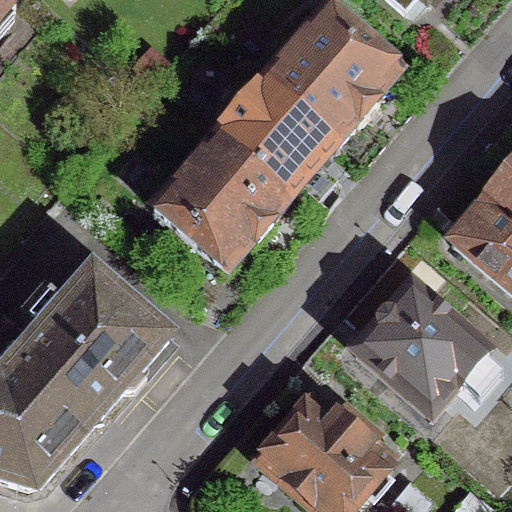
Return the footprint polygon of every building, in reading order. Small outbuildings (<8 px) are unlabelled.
[(0,0),(0,23),(19,0),(0,0)] [(430,0),(378,0),(400,19),(414,4),(422,11),(430,0)] [(374,110),(371,108),(396,79),(322,15),(260,88),(334,152),(351,132),(354,134),(374,110)] [(213,143),(212,142),(211,143),(285,207),(334,152),(260,88),(213,143)] [(167,256),(179,242),(223,280),(247,251),(250,254),(270,230),(267,228),(285,207),(211,143),(137,230),(167,256)] [(511,172),(502,184),(511,191),(511,172)] [(447,249),(511,303),(511,191),(502,184),(447,249)] [(182,327),(93,253),(2,359),(0,358),(0,476),(41,487),(75,448),(134,381),(182,327)] [(351,360),(427,426),(484,360),(407,294),(351,360)] [(257,469),(307,511),(350,511),(383,473),(364,456),(376,443),(341,413),(330,427),(309,409),(257,469)]
